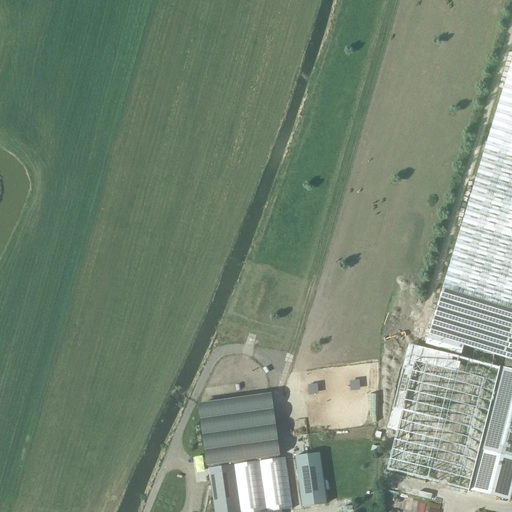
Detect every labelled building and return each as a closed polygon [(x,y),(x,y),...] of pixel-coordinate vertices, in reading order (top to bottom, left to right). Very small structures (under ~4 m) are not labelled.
[(511,59),(487,142),(511,149),(511,59)] [(511,149),(487,142),(426,345),(436,348),(461,355),(464,346),(502,359),(503,367),(511,369),(511,149)] [(501,367),(438,351),(408,471),(472,488),(471,490),(510,500),(511,492),(511,458),(481,450),(472,448),(479,421),(487,423),(501,367)] [(511,369),(503,367),(501,367),(487,423),(479,421),(472,448),(481,450),(511,458),(511,369)] [(423,395),(427,378),(421,377),(417,394),(423,395)] [(413,401),(408,425),(414,427),(419,403),(413,401)] [(371,451),(378,454),(380,447),(378,446),(377,447),(373,445),(371,451)] [(277,446),(207,456),(209,468),(234,465),(279,459),(277,446)] [(303,507),(327,504),(320,453),(296,457),(303,507)] [(293,509),(286,458),(234,465),(240,511),(280,511),(280,510),(293,509)] [(240,511),(234,465),(209,468),(215,511),(240,511)]
